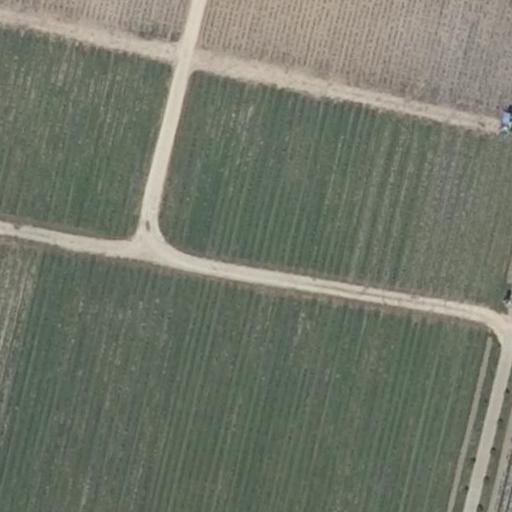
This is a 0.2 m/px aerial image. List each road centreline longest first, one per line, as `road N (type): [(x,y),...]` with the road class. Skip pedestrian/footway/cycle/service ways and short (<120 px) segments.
road 1 (track): [(0,10),(511,129)]
road 2 (track): [(200,0),(137,249),(0,223)]
road 3 (track): [(137,249),(511,321)]
road 4 (track): [(465,511),(511,315)]
